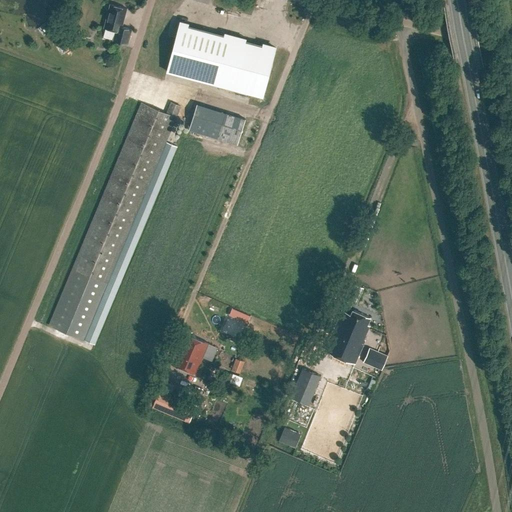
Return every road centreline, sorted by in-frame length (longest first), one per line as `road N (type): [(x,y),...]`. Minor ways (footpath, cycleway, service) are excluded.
road 1 (unclassified): [(495,511),(399,22)]
road 2 (trunk): [(511,298),(454,0)]
road 3 (track): [(418,112),(407,119),(318,338)]
